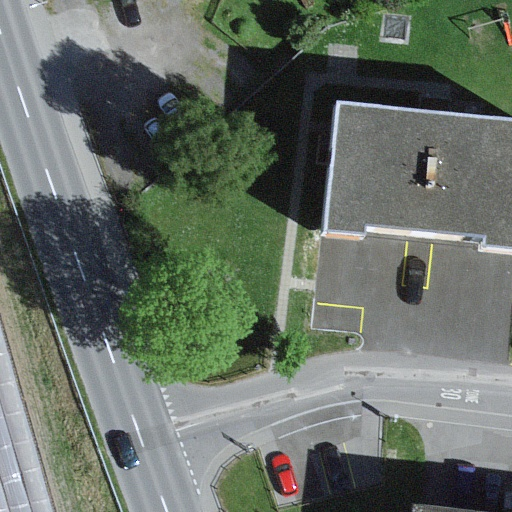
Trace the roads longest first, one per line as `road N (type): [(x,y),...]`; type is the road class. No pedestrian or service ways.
road 1 (primary): [(141,439),(0,30)]
road 2 (residential): [(511,389),(388,377),(330,383),(141,439)]
